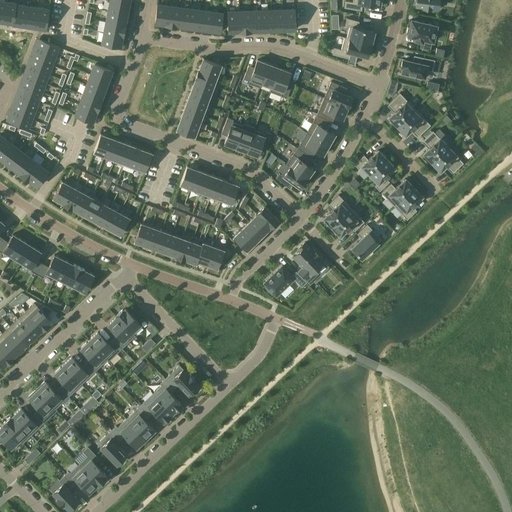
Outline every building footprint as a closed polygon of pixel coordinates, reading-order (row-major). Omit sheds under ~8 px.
[(128,4),(110,0),(108,11),(126,14),(128,4)] [(382,0),(352,0),(352,2),(345,1),(344,8),(361,10),(362,4),(380,7),(380,2),(382,2),(382,0)] [(431,8),(431,7),(440,8),(440,0),(415,0),(415,2),(416,2),(416,5),(423,6),(423,7),(431,8)] [(15,3),(5,2),(2,21),(13,23),(15,4),(15,3)] [(26,6),(15,4),(13,23),(12,24),(23,25),(26,6)] [(168,6),(157,4),(155,23),(166,24),(168,6)] [(37,7),(26,6),(23,25),(34,27),(37,7)] [(179,7),(168,6),(166,24),(166,25),(177,26),(179,7)] [(48,9),(37,7),(34,27),(46,29),(48,9)] [(190,9),(179,7),(177,26),(187,27),(190,9)] [(200,10),(190,9),(187,27),(198,28),(200,10)] [(294,9),(282,10),(283,29),(295,29),(294,9)] [(211,11),(200,10),(198,28),(209,30),(211,11)] [(261,10),(250,11),(251,31),(261,30),(261,10)] [(272,30),(271,10),(261,10),(261,30),(272,30)] [(272,30),(283,29),(282,10),(271,10),(272,30)] [(126,14),(108,11),(106,21),(124,25),(126,14)] [(222,13),(211,11),(209,30),(220,31),(222,13)] [(227,12),(228,31),(239,31),(239,32),(240,32),(239,11),(227,12)] [(240,32),(251,31),(250,11),(239,11),(240,32)] [(344,37),(371,44),(371,43),(373,43),(375,36),(373,36),(374,32),(357,27),(359,21),(347,18),(345,25),(350,26),(347,37),(344,37)] [(436,26),(411,20),(410,27),(408,27),(406,33),(408,34),(408,35),(416,37),(415,40),(421,42),(420,47),(430,50),(431,41),(433,41),(436,26)] [(124,25),(106,21),(104,32),(122,35),(123,36),(125,25),(124,25)] [(122,35),(104,32),(102,43),(120,47),(122,35)] [(371,44),(344,37),(341,49),(334,47),(332,54),(349,58),(348,63),(354,64),(357,54),(368,57),(371,44)] [(59,47),(39,39),(35,49),(55,56),(59,47)] [(55,56),(35,49),(32,58),(52,65),(55,56)] [(402,59),(401,67),(403,67),(401,72),(415,75),(414,77),(422,79),(423,77),(424,77),(426,70),(432,71),(434,60),(423,57),(421,63),(402,59)] [(52,65),(32,58),(29,67),(49,74),(52,65)] [(203,58),(199,68),(217,75),(221,65),(203,58)] [(259,87),(268,64),(257,59),(253,71),(247,68),(246,72),(242,81),(259,87)] [(112,70),(94,63),(90,74),(108,80),(112,70)] [(269,91),(270,91),(279,67),(278,67),(279,66),(273,64),(273,65),(268,64),(259,87),(260,88),(261,83),(262,83),(270,86),(271,87),(269,91)] [(49,74),(29,67),(25,76),(45,83),(49,74)] [(290,72),(279,67),(270,91),(287,98),(292,85),(286,83),(290,72)] [(199,68),(195,78),(213,85),(217,75),(199,68)] [(308,80),(311,71),(305,69),(301,77),(308,80)] [(108,80),(90,74),(87,84),(104,90),(108,80)] [(45,83),(25,76),(22,85),(42,92),(45,83)] [(191,89),(210,96),(213,85),(195,79),(191,89)] [(324,97),(349,108),(351,102),(350,101),(352,97),(341,92),(343,86),(331,81),(324,97)] [(100,100),(104,90),(87,84),(83,94),(101,101),(101,100),(100,100)] [(42,92),(22,85),(19,94),(39,101),(42,92)] [(191,89),(187,99),(206,106),(210,96),(191,89)] [(388,89),(386,95),(388,98),(396,91),(388,89)] [(396,127),(415,109),(400,93),(388,104),(395,111),(389,117),(391,119),(390,120),(396,127)] [(39,101),(19,94),(15,103),(35,110),(39,101)] [(79,104),(97,111),(101,101),(83,94),(79,104)] [(324,97),(316,115),(328,121),(331,114),(342,118),(345,114),(346,114),(349,108),(324,97)] [(187,99),(184,109),(202,116),(206,106),(187,99)] [(35,110),(15,103),(12,112),(32,119),(35,110)] [(97,111),(79,104),(75,115),(85,119),(92,121),(96,111),(97,111)] [(184,109),(180,119),(198,126),(202,116),(184,109)] [(415,109),(396,127),(403,134),(404,133),(406,134),(412,129),(419,136),(430,125),(415,109)] [(32,119),(12,112),(8,121),(28,129),(32,119)] [(328,121),(316,115),(307,131),(330,145),(334,139),(332,138),(335,134),(324,128),(328,121)] [(224,143),(235,147),(244,124),(244,123),(243,126),(232,122),(233,120),(227,117),(222,130),(228,132),(224,143)] [(180,119),(176,130),(194,137),(198,126),(180,119)] [(241,150),(246,151),(255,128),(244,124),(235,147),(236,148),(235,149),(241,151),(241,150)] [(255,128),(246,151),(257,156),(261,144),(267,146),(272,134),(266,132),(265,134),(254,130),(255,128)] [(297,148),(309,155),(313,148),(323,154),(326,150),(327,151),(330,145),(307,131),(297,148)] [(431,163),(448,147),(432,131),(423,140),(430,147),(423,153),(425,155),(424,156),(431,163)] [(93,152),(104,156),(111,138),(110,137),(111,136),(106,135),(105,136),(100,134),(93,152)] [(114,160),(121,141),(111,138),(104,156),(114,160)] [(15,146),(7,140),(0,149),(0,158),(4,161),(15,146)] [(121,141),(114,160),(124,163),(131,145),(121,141)] [(131,145),(124,163),(134,167),(141,149),(131,145)] [(23,153),(15,146),(4,161),(12,167),(23,153)] [(448,147),(431,163),(437,170),(438,169),(440,171),(446,165),(453,172),(463,163),(448,147)] [(142,149),(141,149),(134,167),(145,171),(152,153),(147,151),(147,150),(142,148),(142,149)] [(309,155),(297,148),(286,163),(308,179),(312,174),(311,173),(314,169),(304,162),(309,155)] [(361,168),(368,176),(387,158),(381,151),(379,152),(378,150),(372,156),(371,155),(368,159),(364,155),(354,164),(359,169),(361,168)] [(31,159),(23,153),(12,167),(20,174),(31,159)] [(394,165),(387,158),(368,176),(376,184),(374,186),(379,191),(389,182),(385,177),(389,174),(388,174),(394,168),(393,166),(394,165)] [(39,165),(31,159),(20,174),(19,174),(28,180),(39,165)] [(275,178),(286,186),(290,181),(300,188),(303,184),(304,185),(308,179),(286,163),(286,164),(288,165),(281,174),(279,173),(275,178)] [(48,171),(39,165),(28,180),(37,186),(48,171)] [(180,184),(190,188),(197,170),(197,169),(192,167),(192,168),(187,166),(180,184)] [(197,170),(190,188),(200,192),(207,174),(197,170)] [(200,192),(211,196),(217,177),(207,174),(200,192)] [(217,177),(211,196),(221,199),(228,181),(217,177)] [(393,205),(394,206),(413,187),(405,179),(399,185),(398,184),(395,187),(391,183),(381,193),(393,205)] [(228,181),(221,199),(231,203),(238,185),(233,183),(233,182),(228,180),(228,181)] [(62,203),(72,186),(62,181),(53,198),(57,201),(57,202),(61,204),(62,203)] [(72,209),(81,191),(72,186),(62,203),(72,209)] [(413,187),(394,206),(407,219),(417,210),(413,206),(416,203),(415,202),(422,196),(413,187)] [(72,209),(81,214),(91,197),(81,191),(72,209)] [(323,218),(332,227),(351,208),(338,195),(329,204),(333,208),(329,211),(330,212),(323,218)] [(81,214),(91,219),(100,202),(91,197),(81,214)] [(110,207),(100,202),(91,219),(100,224),(110,207)] [(264,206),(256,214),(270,227),(278,220),(264,206)] [(119,212),(110,207),(100,224),(105,226),(104,227),(109,230),(119,212)] [(364,221),(351,208),(332,227),(340,235),(346,229),(347,230),(350,227),(354,231),(364,221)] [(119,212),(109,230),(114,233),(115,232),(120,235),(129,218),(119,212)] [(262,235),(270,227),(256,214),(249,221),(262,235)] [(241,229),(255,243),(259,239),(259,238),(262,235),(249,221),(241,229)] [(144,246),(151,226),(141,222),(134,241),(139,243),(139,244),(144,246)] [(373,247),(374,245),(381,239),(367,224),(357,234),(361,238),(352,248),(361,258),(366,253),(367,254),(374,248),(373,247)] [(161,230),(151,226),(144,246),(149,248),(150,247),(155,248),(161,230)] [(251,247),(255,243),(241,229),(233,237),(246,250),(250,247),(251,247)] [(171,234),(161,230),(155,248),(165,252),(171,234)] [(3,251),(12,257),(22,240),(13,234),(8,242),(2,238),(0,240),(0,251),(2,252),(3,251)] [(182,237),(171,234),(165,252),(175,256),(182,237)] [(192,241),(182,237),(175,256),(185,259),(192,241)] [(12,257),(21,262),(31,245),(22,240),(12,257)] [(185,260),(195,263),(203,242),(202,245),(192,241),(185,260)] [(213,246),(203,242),(195,263),(196,264),(197,261),(206,264),(213,246)] [(298,248),(299,250),(292,256),(303,267),(299,271),(310,283),(319,275),(315,270),(323,262),(319,257),(320,256),(314,250),(313,249),(312,250),(304,242),(298,248)] [(41,252),(31,245),(21,262),(30,268),(29,270),(36,273),(42,263),(36,260),(41,252)] [(224,250),(213,246),(206,264),(210,266),(210,267),(218,270),(222,259),(221,259),(224,250)] [(54,254),(48,266),(42,263),(36,273),(43,277),(46,272),(55,277),(64,259),(54,254)] [(64,259),(55,277),(65,282),(74,264),(73,264),(64,259)] [(75,287),(84,269),(74,264),(65,282),(75,287)] [(266,288),(271,293),(273,292),(273,293),(276,296),(294,279),(301,287),(306,282),(296,271),(291,276),(282,266),(264,283),(267,287),(266,288)] [(84,269),(75,287),(85,292),(94,274),(84,269)] [(19,305),(28,296),(22,293),(15,299),(18,303),(19,305)] [(34,303),(26,311),(43,329),(48,325),(47,324),(51,320),(34,303)] [(122,309),(117,314),(116,316),(135,336),(135,335),(132,332),(140,324),(130,314),(125,308),(124,310),(123,310),(122,309)] [(43,330),(43,329),(26,311),(18,318),(35,337),(36,336),(35,336),(42,329),(43,330)] [(108,325),(117,334),(112,338),(122,348),(126,344),(135,336),(116,316),(115,316),(116,317),(108,325)] [(18,318),(10,326),(28,344),(35,337),(18,318)] [(153,323),(148,326),(153,334),(158,331),(153,323)] [(20,352),(28,344),(10,326),(2,333),(20,352)] [(109,360),(122,348),(112,338),(108,343),(98,332),(89,340),(109,360)] [(0,335),(0,346),(12,359),(12,358),(19,351),(19,352),(20,352),(2,333),(0,335)] [(155,342),(150,337),(141,346),(146,351),(152,346),(155,342)] [(86,342),(83,345),(81,347),(81,348),(89,358),(85,362),(94,371),(107,359),(108,361),(109,360),(89,340),(87,343),(86,342)] [(7,364),(12,359),(0,346),(0,363),(3,367),(6,363),(7,364)] [(94,371),(85,362),(82,365),(81,366),(72,357),(63,365),(81,384),(94,371)] [(63,365),(60,367),(57,370),(55,372),(54,373),(63,382),(59,387),(70,398),(68,396),(71,394),(81,384),(63,365)] [(174,388),(179,384),(189,394),(191,391),(192,392),(195,390),(199,386),(194,380),(195,379),(190,374),(188,372),(187,373),(187,372),(179,365),(170,374),(165,378),(174,388)] [(135,366),(131,370),(136,375),(139,371),(135,366)] [(161,385),(153,393),(172,413),(175,410),(176,411),(179,408),(181,406),(180,405),(181,404),(170,392),(174,388),(165,378),(160,383),(161,385)] [(44,381),(36,389),(57,410),(56,408),(63,401),(64,401),(65,403),(68,400),(70,398),(59,387),(55,391),(46,382),(45,382),(44,381)] [(44,423),(57,410),(36,389),(28,396),(29,397),(28,398),(39,409),(34,413),(44,423)] [(92,394),(96,399),(101,394),(97,389),(92,394)] [(170,415),(172,413),(153,393),(140,406),(149,415),(153,411),(163,421),(164,421),(165,422),(168,418),(170,416),(169,416),(170,415)] [(89,410),(84,404),(80,409),(85,414),(89,410)] [(149,415),(140,406),(126,418),(145,438),(154,430),(144,419),(149,415)] [(21,408),(12,416),(31,435),(39,427),(44,423),(34,413),(30,417),(28,415),(21,408)] [(76,414),(80,419),(85,414),(81,410),(76,414)] [(22,443),(31,435),(12,416),(11,418),(10,417),(5,421),(3,423),(22,443)] [(136,447),(137,446),(138,447),(141,444),(145,440),(144,440),(145,438),(126,418),(120,425),(117,427),(116,425),(111,430),(121,439),(125,435),(131,442),(136,447)] [(22,443),(3,423),(4,424),(2,426),(0,427),(0,436),(4,441),(10,448),(19,440),(22,443)] [(111,430),(103,438),(97,443),(105,452),(104,453),(107,456),(111,460),(112,459),(117,464),(119,462),(124,458),(123,457),(126,454),(116,444),(121,439),(111,430)] [(107,475),(95,463),(100,459),(87,446),(85,448),(82,451),(87,456),(78,464),(97,484),(98,484),(98,485),(102,482),(106,478),(105,477),(107,475)] [(35,457),(40,452),(35,447),(31,452),(35,457)] [(23,459),(28,463),(35,457),(31,452),(23,459)] [(68,471),(64,475),(73,485),(77,481),(84,488),(88,492),(97,484),(78,464),(72,470),(70,472),(68,471)] [(56,498),(61,503),(63,505),(65,506),(66,506),(69,510),(76,503),(75,502),(78,499),(68,489),(73,485),(64,475),(59,480),(62,484),(53,492),(56,496),(57,497),(56,498)]
